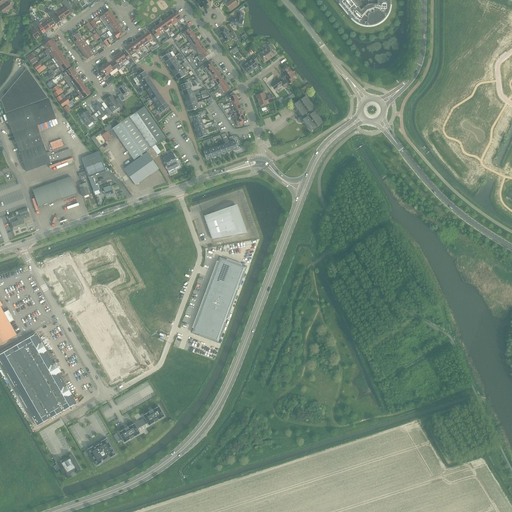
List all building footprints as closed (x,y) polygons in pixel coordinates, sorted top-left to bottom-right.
[(10,0),(7,0),(0,5),(1,8),(0,8),(0,9),(3,14),(12,7),(10,4),(12,2),(10,0)] [(61,10),(66,17),(71,14),(73,12),(65,0),(64,0),(62,2),(65,7),(61,10)] [(238,4),(238,1),(237,0),(235,1),(234,0),(225,0),(227,3),(225,4),(230,11),(238,5),(238,4)] [(372,4),(372,1),(369,1),(369,4),(368,4),(364,7),(358,0),(336,0),(343,9),(343,8),(351,18),(353,17),(354,19),(357,21),(359,22),(361,23),(364,24),(367,24),(369,24),(372,24),(375,23),(377,22),(380,21),(382,19),(384,17),(385,15),(386,12),(387,10),(388,7),(388,5),(390,5),(390,0),(377,0),(377,4),(372,4)] [(49,11),(58,23),(61,21),(66,17),(61,10),(56,13),(53,8),(49,11)] [(45,21),(51,29),(56,25),(55,24),(58,23),(49,11),(46,13),(50,18),(45,21)] [(109,11),(102,16),(100,17),(100,18),(103,22),(112,15),(109,11)] [(179,20),(182,18),(177,11),(173,15),(178,22),(180,24),(181,23),(179,20)] [(242,19),(243,14),(237,13),(236,17),(237,17),(236,18),(231,17),(230,25),(238,26),(242,26),(243,19),(242,19)] [(115,19),(112,15),(103,22),(106,26),(115,19)] [(168,18),(173,25),(178,22),(173,15),(168,18)] [(37,19),(34,21),(43,33),(45,32),(46,32),(51,29),(45,21),(43,18),(39,22),(37,19)] [(173,25),(168,18),(164,21),(169,28),(171,31),(172,29),(171,27),(173,25)] [(118,24),(115,19),(106,26),(109,31),(118,24)] [(43,33),(34,21),(31,24),(34,29),(30,32),(35,40),(40,36),(40,35),(43,33)] [(164,31),(169,28),(164,21),(159,24),(164,31)] [(109,31),(106,32),(109,37),(112,35),(122,28),(118,24),(109,31)] [(164,31),(159,24),(155,27),(160,34),(164,31)] [(150,30),(156,38),(158,36),(161,39),(162,37),(160,34),(155,27),(150,30)] [(112,35),(113,37),(115,39),(114,40),(115,42),(118,40),(117,39),(118,38),(125,33),(122,28),(112,35)] [(190,28),(183,33),(181,35),(184,39),(186,38),(193,33),(190,28)] [(233,39),(236,37),(232,32),(229,34),(226,29),(219,33),(226,42),(232,37),(233,39)] [(71,37),(75,42),(82,37),(79,32),(71,37)] [(144,35),(149,42),(154,39),(148,32),(144,35)] [(196,37),(193,33),(186,38),(189,42),(196,37)] [(139,38),(145,45),(149,42),(144,35),(139,38)] [(85,41),(82,37),(75,42),(78,46),(85,41)] [(200,41),(196,37),(189,42),(191,45),(190,46),(189,47),(190,48),(200,41)] [(135,42),(140,49),(142,51),(144,50),(142,47),(145,45),(139,38),(135,42)] [(43,45),(47,50),(55,43),(54,41),(53,42),(51,40),(43,45)] [(88,46),(85,41),(78,46),(81,51),(88,46)] [(203,46),(200,41),(190,48),(191,50),(192,50),(194,52),(196,51),(203,46)] [(131,45),(136,52),(140,49),(135,42),(131,45)] [(47,50),(44,51),(47,56),(50,54),(57,48),(56,46),(57,45),(55,43),(47,50)] [(273,52),(275,50),(271,43),(268,45),(269,47),(258,55),(264,63),(275,55),(273,52)] [(91,44),(88,46),(81,51),(84,55),(94,48),(91,44)] [(136,52),(131,45),(126,48),(131,55),(136,52)] [(206,50),(203,46),(196,51),(199,55),(196,57),(197,57),(206,50)] [(59,51),(57,48),(50,54),(53,58),(62,52),(60,50),(59,51)] [(96,52),(94,48),(84,55),(87,60),(95,54),(94,54),(96,53),(96,52)] [(209,54),(206,50),(197,57),(200,61),(198,63),(200,65),(207,60),(205,57),(209,54)] [(63,54),(62,52),(53,58),(56,63),(64,57),(62,55),(63,54)] [(133,62),(130,58),(127,53),(124,55),(122,52),(120,54),(119,53),(117,55),(123,63),(128,60),(131,64),(133,62)] [(163,58),(162,59),(164,61),(164,60),(166,62),(165,62),(166,62),(173,57),(169,53),(167,54),(163,57),(163,58)] [(113,63),(116,68),(118,70),(125,65),(123,63),(117,55),(115,56),(116,57),(113,59),(115,61),(113,63)] [(173,57),(166,62),(169,66),(177,61),(174,56),(173,57)] [(248,62),(254,70),(258,67),(255,62),(258,61),(254,56),(252,58),(248,62)] [(65,60),(64,57),(56,63),(59,67),(68,61),(66,59),(65,60)] [(69,63),(68,61),(59,67),(62,72),(70,66),(68,64),(69,63)] [(177,61),(176,62),(169,66),(172,71),(179,66),(180,65),(177,61)] [(254,70),(248,62),(245,64),(243,61),(239,64),(243,71),(246,69),(249,73),(254,70)] [(103,65),(109,73),(116,68),(113,63),(110,65),(108,62),(106,64),(105,63),(103,65)] [(205,74),(207,73),(214,67),(211,63),(207,66),(205,64),(200,67),(202,70),(205,74)] [(109,73),(103,65),(101,66),(102,67),(99,69),(101,71),(99,73),(102,78),(109,73)] [(179,66),(172,71),(175,75),(182,71),(179,66)] [(63,73),(67,77),(75,71),(74,69),(73,70),(71,67),(63,73)] [(217,72),(214,67),(207,73),(210,77),(217,72)] [(285,78),(289,84),(294,81),(291,77),(295,75),(289,67),(283,71),(287,77),(285,78)] [(27,68),(0,100),(3,107),(5,113),(48,98),(27,68)] [(182,71),(175,75),(175,76),(178,80),(186,74),(183,70),(182,71)] [(77,73),(75,71),(67,77),(64,79),(67,84),(70,82),(77,76),(76,74),(77,73)] [(144,71),(136,77),(139,82),(140,81),(147,76),(144,71)] [(221,76),(217,72),(210,77),(212,80),(210,81),(211,83),(212,83),(221,76)] [(70,86),(71,88),(82,80),(80,78),(79,79),(77,76),(70,82),(72,84),(70,86)] [(147,76),(140,81),(143,85),(150,80),(147,76)] [(224,80),(221,76),(212,83),(213,84),(215,83),(217,86),(224,80)] [(190,88),(192,87),(189,78),(184,81),(185,83),(181,85),(182,90),(190,88)] [(284,87),(287,85),(284,80),(281,82),(279,79),(271,85),(274,90),(282,84),(284,87)] [(74,88),(76,91),(84,85),(82,83),(83,82),(82,80),(71,88),(72,89),(74,88)] [(150,80),(143,85),(146,90),(153,85),(150,80)] [(217,90),(218,91),(219,91),(218,91),(227,85),(224,80),(217,86),(219,88),(217,90)] [(122,96),(128,91),(123,84),(117,89),(120,93),(117,95),(119,97),(121,101),(124,99),(122,96)] [(85,87),(84,85),(76,91),(79,95),(88,89),(86,87),(85,87)] [(153,85),(146,90),(149,94),(156,89),(153,85)] [(230,89),(227,85),(218,91),(219,91),(222,95),(223,95),(230,89)] [(55,92),(53,93),(56,97),(63,91),(61,88),(60,89),(59,89),(55,92)] [(89,91),(88,89),(79,95),(82,99),(90,94),(88,91),(89,91)] [(156,89),(149,94),(153,98),(159,94),(156,89)] [(192,93),(184,96),(186,101),(196,97),(194,92),(192,93)] [(256,95),(260,105),(261,109),(266,107),(265,104),(274,101),(271,95),(265,97),(263,93),(256,95)] [(159,94),(153,98),(156,103),(162,98),(159,94)] [(120,107),(115,100),(111,95),(106,99),(111,106),(109,107),(112,112),(120,107)] [(229,103),(238,100),(236,95),(227,98),(229,103)] [(316,109),(316,108),(315,107),(314,108),(306,96),(294,104),(302,116),(300,117),(298,118),(298,119),(299,120),(299,121),(300,121),(301,121),(303,120),(302,120),(303,119),(311,131),(323,123),(314,111),(315,110),(316,109)] [(121,101),(119,97),(115,100),(120,107),(124,104),(122,103),(121,101)] [(196,97),(186,101),(188,106),(197,102),(196,97)] [(66,98),(64,99),(60,103),(63,107),(69,102),(66,98)] [(162,98),(156,103),(159,107),(166,103),(165,103),(162,98)] [(46,153),(37,126),(56,119),(49,99),(30,106),(6,115),(26,171),(50,163),(72,155),(69,149),(52,155),(50,152),(46,153)] [(238,100),(229,103),(226,104),(227,106),(230,105),(231,108),(239,105),(238,100)] [(197,102),(188,106),(188,108),(188,110),(189,110),(190,111),(199,108),(197,102)] [(107,117),(112,114),(107,107),(105,109),(100,103),(93,108),(100,118),(105,115),(107,117)] [(159,107),(157,109),(160,113),(165,110),(166,111),(170,108),(168,105),(167,105),(166,103),(159,107)] [(233,113),(241,110),(239,105),(231,108),(233,113)] [(131,115),(127,117),(149,149),(165,138),(143,106),(131,115)] [(94,124),(98,121),(94,114),(91,116),(87,110),(80,115),(87,126),(92,122),(94,124)] [(235,118),(243,115),(241,110),(233,113),(235,118)] [(193,117),(192,117),(194,123),(201,120),(200,114),(196,116),(196,115),(192,116),(193,117)] [(243,115),(235,118),(236,123),(237,123),(238,126),(243,124),(242,121),(245,120),(243,115)] [(119,124),(112,128),(117,135),(133,160),(149,149),(127,117),(119,124)] [(112,128),(106,132),(102,135),(107,141),(111,138),(112,139),(117,135),(112,128)] [(198,136),(197,136),(198,140),(201,139),(202,138),(202,137),(207,135),(205,130),(197,133),(198,136)] [(234,141),(229,143),(232,150),(235,149),(235,151),(239,149),(237,145),(236,145),(235,141),(234,141)] [(152,147),(146,152),(147,152),(152,160),(153,160),(159,156),(152,147)] [(209,150),(204,151),(205,155),(204,155),(205,159),(206,158),(206,159),(212,158),(209,149),(209,150)] [(91,155),(81,158),(93,192),(99,190),(97,185),(97,184),(96,184),(92,175),(105,171),(108,170),(107,167),(104,168),(98,152),(91,155)] [(147,152),(124,169),(135,185),(159,169),(152,160),(147,152)] [(166,165),(165,166),(167,171),(179,166),(173,153),(162,158),(166,165)] [(76,193),(73,184),(70,176),(33,190),(39,207),(76,193)] [(80,189),(82,197),(89,194),(86,187),(87,187),(86,183),(79,185),(81,189),(80,189)] [(106,196),(113,194),(110,187),(105,188),(105,187),(100,189),(101,192),(104,191),(106,196)] [(235,205),(204,216),(212,239),(245,233),(243,230),(246,229),(238,208),(236,209),(235,205)] [(29,214),(17,218),(18,221),(12,223),(14,230),(26,226),(23,220),(26,219),(27,220),(31,219),(29,214)] [(193,328),(191,332),(199,335),(198,336),(199,336),(199,335),(213,340),(213,341),(214,340),(218,342),(246,267),(242,265),(242,264),(241,264),(241,265),(227,260),(228,259),(227,259),(227,260),(219,257),(218,261),(217,261),(217,262),(214,271),(193,327),(192,327),(192,328),(193,328)] [(0,343),(16,335),(9,323),(14,320),(8,310),(3,313),(0,307),(3,305),(0,301),(0,343)] [(106,301),(76,318),(113,384),(121,379),(119,375),(140,363),(106,301)] [(54,364),(36,333),(0,354),(0,360),(37,426),(76,404),(59,373),(61,372),(61,371),(60,372),(58,368),(55,364),(56,363),(56,362),(54,364)] [(143,415),(145,419),(135,425),(137,429),(147,423),(149,426),(154,423),(153,423),(155,422),(158,420),(159,419),(160,420),(164,417),(158,407),(154,409),(154,410),(153,410),(152,410),(149,412),(148,413),(143,415)] [(119,432),(124,442),(129,440),(129,439),(130,439),(134,437),(133,437),(135,436),(140,434),(137,429),(135,425),(134,423),(129,426),(128,427),(125,429),(123,430),(123,429),(119,432)] [(102,462),(101,461),(104,460),(104,461),(108,459),(108,458),(108,459),(107,458),(110,456),(111,457),(110,457),(116,454),(115,454),(106,439),(106,438),(101,441),(102,441),(102,442),(99,444),(99,443),(95,445),(96,446),(93,447),(92,447),(93,446),(87,449),(88,449),(97,465),(102,462)] [(80,469),(72,454),(66,457),(67,458),(63,460),(62,459),(57,462),(66,478),(71,475),(70,473),(74,471),(75,472),(80,469)]
